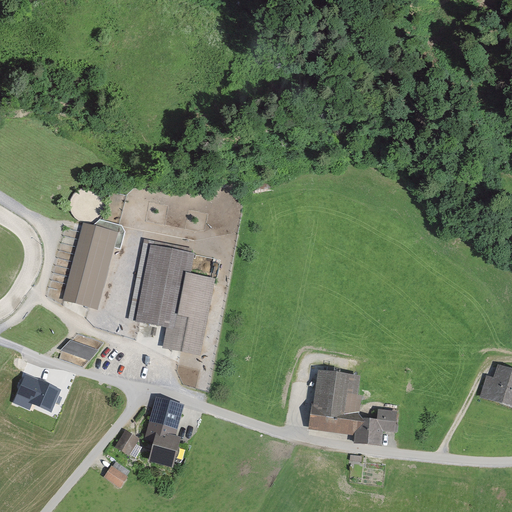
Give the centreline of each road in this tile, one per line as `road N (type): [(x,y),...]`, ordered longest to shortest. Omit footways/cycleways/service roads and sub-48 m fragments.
road 1 (unclassified): [(511,463),(328,445),(142,391)]
road 2 (unclassified): [(142,391),(47,511)]
road 3 (track): [(438,461),(488,362),(511,359)]
road 4 (unclassified): [(23,350),(142,391)]
